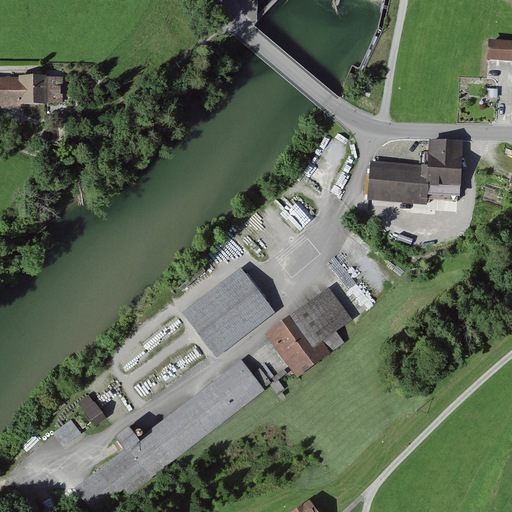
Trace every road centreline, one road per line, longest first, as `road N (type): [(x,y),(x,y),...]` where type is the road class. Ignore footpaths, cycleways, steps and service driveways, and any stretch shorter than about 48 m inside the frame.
road 1 (residential): [(511,356),(379,481),(366,511)]
road 2 (tertiary): [(379,128),(335,107),(241,27),(226,0)]
road 3 (tertiary): [(511,134),(379,128)]
road 4 (unclassified): [(404,0),(379,128)]
